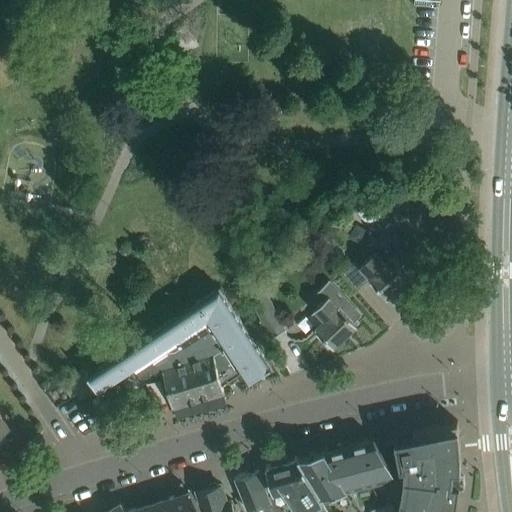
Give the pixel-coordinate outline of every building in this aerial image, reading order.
[(278,119),(294,134),(309,118),(294,103),(278,119)] [(398,197),(413,187),(404,176),(356,206),(357,207),(357,208),(362,216),(365,219),(370,220),(374,219),(381,214),(379,211),(399,198),(398,197)] [(148,181),(146,222),(174,223),(176,182),(148,181)] [(415,264),(400,249),(394,255),(393,255),(385,263),(374,251),(360,265),(371,277),(370,277),(371,279),(370,280),(387,299),(396,290),(394,289),(411,273),(408,270),(415,264)] [(255,272),(241,279),(250,296),(270,337),(271,337),(285,330),(264,289),(255,272)] [(361,315),(328,280),(316,292),(323,300),(315,308),(325,319),(316,327),(333,346),(357,323),(354,321),(361,315)] [(222,384),(234,376),(243,370),(249,379),(271,364),(220,286),(201,298),(88,373),(99,389),(134,366),(141,377),(163,370),(173,406),(224,391),(222,384)] [(454,511),(458,498),(460,482),(460,481),(461,468),(461,453),(460,437),(458,420),(413,429),(415,435),(398,438),(397,437),(395,438),(396,440),(378,443),(374,437),(326,450),(325,449),(298,456),(332,511),(454,511)] [(330,511),(298,458),(266,467),(271,484),(270,484),(273,495),(284,511),(330,511)] [(284,511),(273,495),(269,496),(258,469),(235,476),(248,510),(262,506),(264,511),(284,511)] [(202,507),(205,511),(235,511),(232,499),(227,500),(223,489),(222,489),(220,482),(218,483),(215,482),(209,483),(207,486),(197,489),(202,507)] [(205,511),(202,507),(192,492),(191,489),(128,510),(129,511),(205,511)] [(129,511),(128,510),(127,510),(121,501),(103,511),(129,511)]
